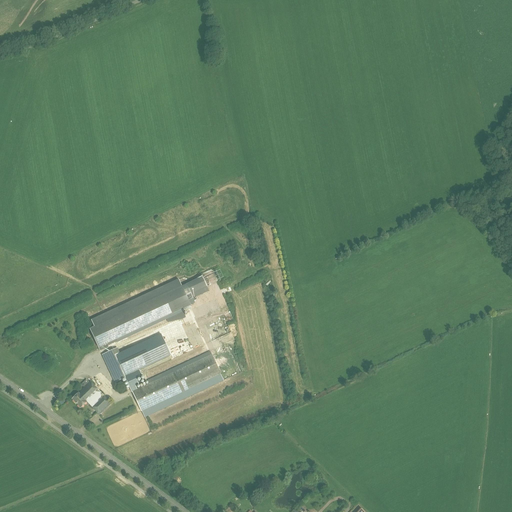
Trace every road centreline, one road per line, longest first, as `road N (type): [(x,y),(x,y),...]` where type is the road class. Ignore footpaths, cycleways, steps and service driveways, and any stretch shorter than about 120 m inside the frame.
road 1 (primary): [(185,511),(0,377)]
road 2 (unclassified): [(0,55),(144,0)]
